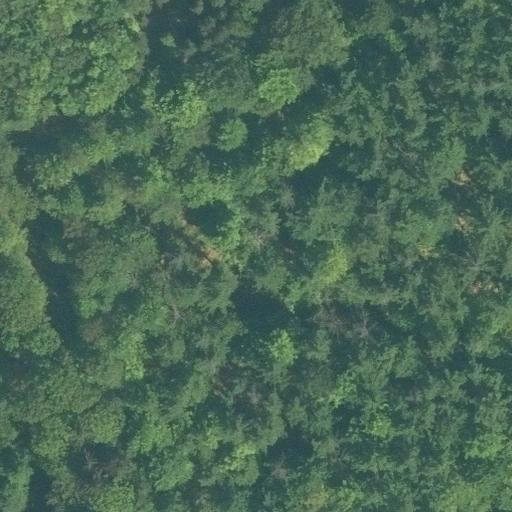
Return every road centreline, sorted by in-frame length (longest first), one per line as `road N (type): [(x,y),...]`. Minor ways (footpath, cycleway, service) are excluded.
road 1 (track): [(52,511),(0,294)]
road 2 (track): [(130,83),(307,0)]
road 3 (track): [(0,134),(130,83)]
